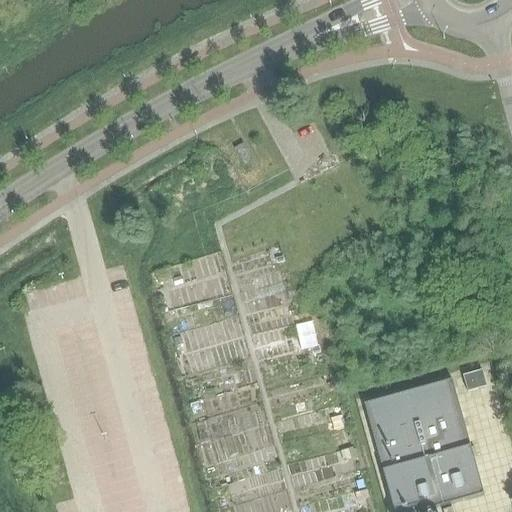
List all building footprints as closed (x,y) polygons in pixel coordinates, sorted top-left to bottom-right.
[(242,164),(251,159),(243,145),(234,150),(242,164)] [(181,278),(173,280),(175,287),(183,284),(181,278)] [(176,323),(173,314),(165,316),(168,325),(176,323)] [(183,345),(181,338),(174,340),(176,346),(183,345)] [(463,377),(467,393),(487,388),(482,372),(463,377)] [(473,455),(471,448),(452,381),(364,405),(393,511),(425,511),(484,496),(473,455)]
